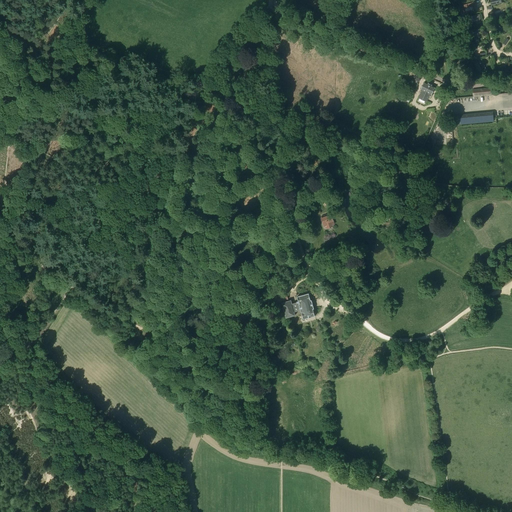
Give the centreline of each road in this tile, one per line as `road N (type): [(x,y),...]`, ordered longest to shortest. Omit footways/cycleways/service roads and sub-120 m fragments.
road 1 (track): [(441,328),(416,340),(386,338),(327,297),(279,185),(224,114)]
road 2 (track): [(290,217),(165,213),(96,187),(30,146)]
road 3 (track): [(140,327),(160,321),(181,292),(199,113),(209,89)]
road 4 (track): [(165,511),(142,472),(95,430),(78,399),(0,317)]
road 5 (track): [(224,114),(199,118),(131,103),(77,77),(51,74)]
road 6 (track): [(445,503),(282,449)]
road 7 (track): [(140,327),(2,236)]
road 8 (track): [(413,67),(275,4)]
